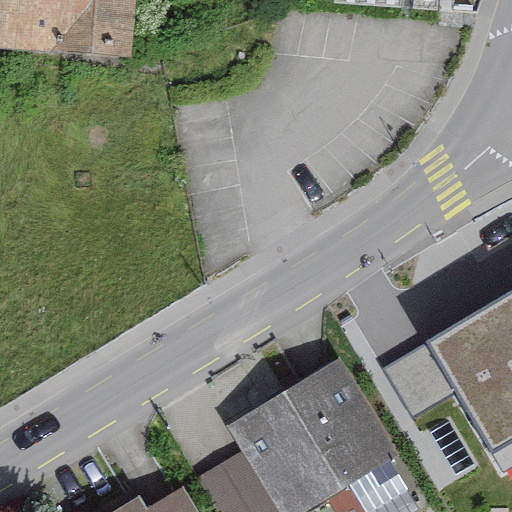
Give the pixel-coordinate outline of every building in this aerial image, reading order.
[(0,0),(0,59),(128,68),(132,0),(0,0)] [(511,476),(511,290),(421,346),(504,482),(511,476)] [(302,511),(390,457),(334,368),(227,435),(276,511),(302,511)] [(263,511),(235,464),(197,486),(212,511),(263,511)] [(189,511),(181,497),(156,511),(138,511),(135,506),(124,511),(189,511)]
